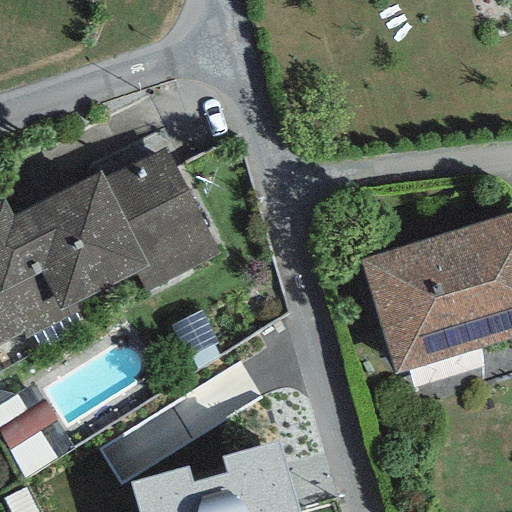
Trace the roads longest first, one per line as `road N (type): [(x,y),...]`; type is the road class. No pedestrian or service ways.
road 1 (residential): [(275,185),(358,511)]
road 2 (residential): [(228,46),(0,120)]
road 3 (residential): [(511,159),(275,185)]
road 4 (residential): [(228,46),(275,185)]
